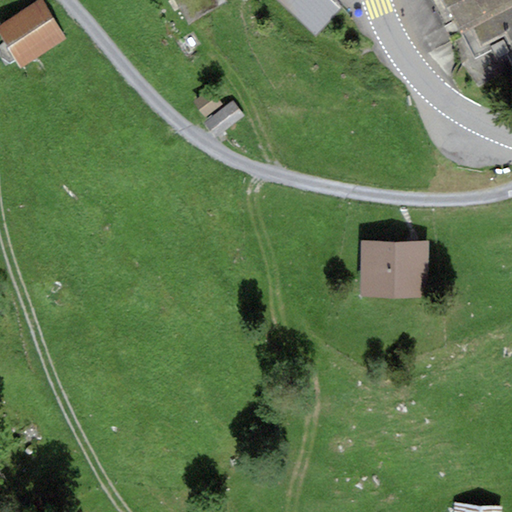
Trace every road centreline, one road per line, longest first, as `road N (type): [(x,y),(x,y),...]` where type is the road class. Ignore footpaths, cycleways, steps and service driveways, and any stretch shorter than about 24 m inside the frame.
road 1 (track): [(125,511),(48,366),(0,221)]
road 2 (primary): [(511,134),(455,108),(424,82),(376,0)]
